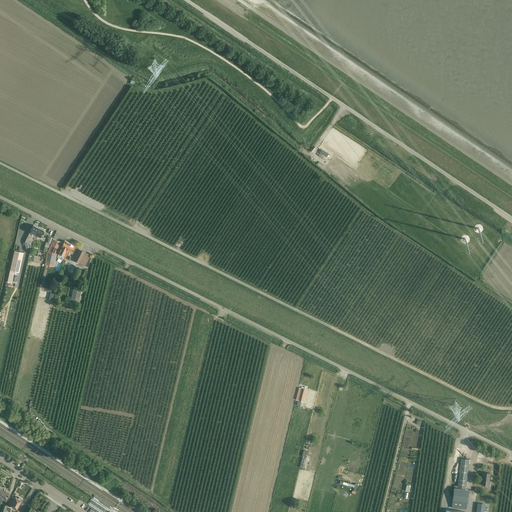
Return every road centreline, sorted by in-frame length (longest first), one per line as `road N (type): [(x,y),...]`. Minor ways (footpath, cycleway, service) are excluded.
road 1 (unclassified): [(511,453),(0,197)]
road 2 (unclassified): [(511,409),(415,371),(0,162)]
road 3 (unclassified): [(511,218),(186,0)]
